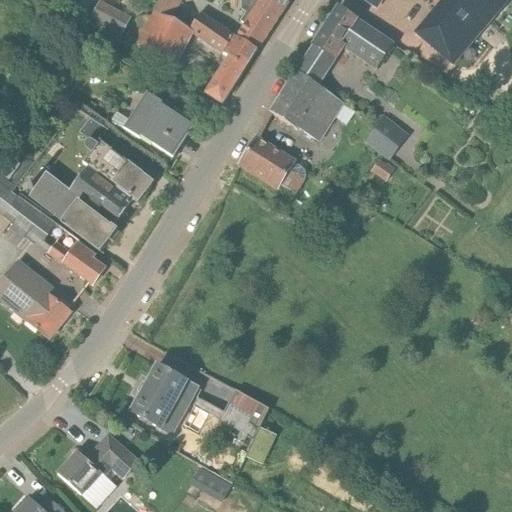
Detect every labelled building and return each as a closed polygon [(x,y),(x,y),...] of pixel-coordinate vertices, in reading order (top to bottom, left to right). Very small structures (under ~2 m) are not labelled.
[(162,0),(155,15),(170,23),(182,3),(177,0),(162,0)] [(265,38),(265,39),(285,9),(266,0),(241,0),(241,9),(246,12),(241,22),(265,38)] [(266,0),(285,9),(290,0),(266,0)] [(381,0),(362,0),(377,8),(381,0)] [(445,0),(417,34),(453,65),(508,0),(445,0)] [(130,18),(100,2),(88,25),(119,40),(130,18)] [(376,72),(394,46),(339,9),(297,73),(319,88),(344,50),(376,72)] [(191,35),(189,33),(170,23),(155,15),(148,27),(138,47),(174,66),(191,35)] [(200,16),(189,33),(191,35),(192,34),(229,59),(206,96),(222,106),(257,52),(237,39),(236,40),(200,16)] [(135,40),(125,36),(121,46),(131,50),(135,40)] [(91,47),(80,42),(74,55),(84,60),(91,47)] [(319,88),(297,73),(270,114),(299,133),(300,131),(326,92),(319,88)] [(193,127),(193,126),(172,113),(171,114),(160,106),(162,104),(147,94),(124,130),(139,140),(141,137),(153,144),(152,145),(173,158),(169,155),(189,125),(193,127)] [(385,111),(367,138),(393,156),(411,129),(385,111)] [(119,155),(126,145),(112,135),(105,145),(119,155)] [(240,165),(278,189),(294,164),(255,140),(240,165)] [(139,205),(154,185),(99,143),(82,165),(88,169),(70,192),(48,175),(30,197),(63,222),(62,224),(101,254),(118,232),(113,226),(133,201),(139,205)] [(41,154),(31,147),(26,154),(35,162),(41,154)] [(380,160),(371,173),(386,183),(395,170),(380,160)] [(56,226),(41,215),(25,237),(40,248),(43,243),(56,226)] [(69,257),(54,247),(49,253),(93,286),(105,269),(93,261),(96,257),(78,244),(69,257)] [(49,341),(70,315),(67,312),(70,308),(16,264),(0,283),(0,300),(26,322),(49,341)] [(157,366),(131,413),(161,430),(180,397),(219,420),(214,429),(240,443),(240,444),(242,445),(247,437),(252,440),(269,410),(236,391),(224,413),(198,398),(201,391),(157,366)] [(140,463),(109,437),(87,462),(78,454),(58,476),(81,498),(102,475),(104,477),(110,470),(123,482),(140,463)] [(202,461),(192,481),(226,497),(235,477),(202,461)] [(62,511),(51,502),(43,511),(30,500),(19,511),(62,511)]
